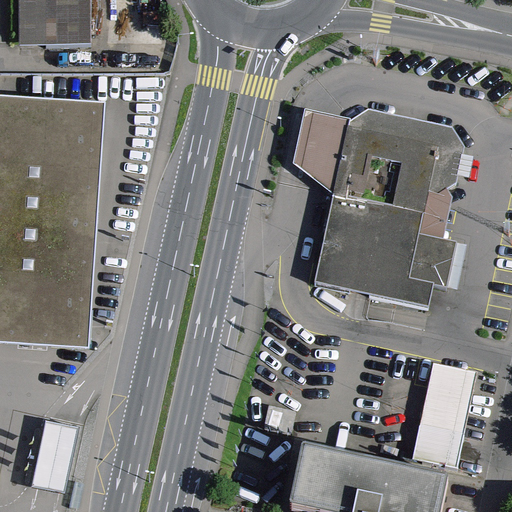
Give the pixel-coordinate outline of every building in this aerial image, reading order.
[(100,47),(100,0),(26,0),(26,46),(100,47)] [(0,349),(93,357),(107,110),(0,101),(0,349)] [(416,462),(460,470),(477,372),(433,365),(416,462)] [(79,433),(45,425),(32,492),(66,499),(79,433)] [(437,511),(442,491),(306,461),(295,511),(437,511)]
